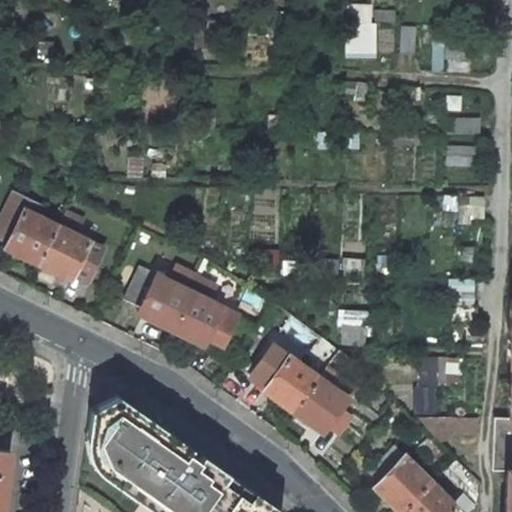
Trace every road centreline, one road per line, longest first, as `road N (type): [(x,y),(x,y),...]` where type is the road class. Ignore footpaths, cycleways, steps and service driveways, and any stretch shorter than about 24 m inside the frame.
road 1 (track): [(503,83),(44,68)]
road 2 (track): [(497,191),(151,181)]
road 3 (tertiary): [(327,511),(205,411),(82,342)]
road 4 (residential): [(56,511),(82,342)]
